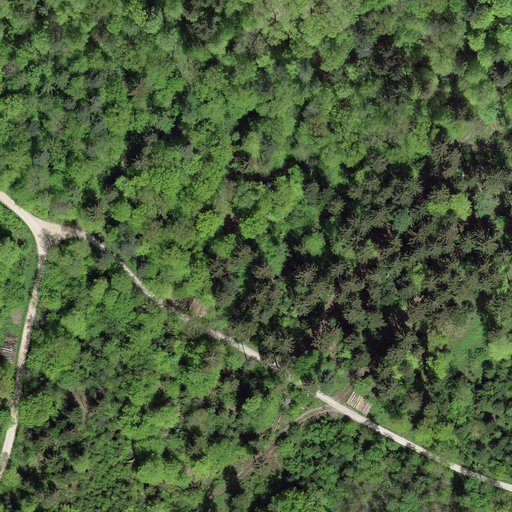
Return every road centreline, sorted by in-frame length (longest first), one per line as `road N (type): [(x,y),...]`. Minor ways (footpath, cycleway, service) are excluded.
road 1 (track): [(0,470),(44,237),(68,231),(165,308),(434,458),(511,489)]
road 2 (track): [(68,231),(115,182),(188,72),(242,37),(321,15),(337,0)]
road 3 (track): [(511,106),(454,0)]
